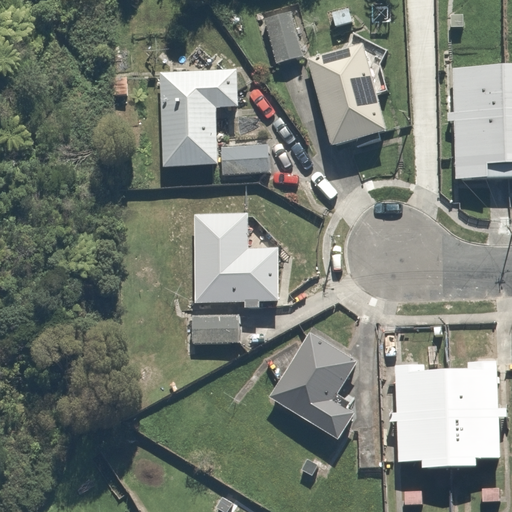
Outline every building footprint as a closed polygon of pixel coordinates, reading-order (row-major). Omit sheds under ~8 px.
[(288,18),(266,25),(279,67),(301,61),(288,18)] [(358,47),(307,67),(342,154),(393,134),(358,47)] [(511,70),(456,73),(461,183),(511,180),(511,70)] [(161,81),(165,175),(225,173),(225,178),(274,176),(273,151),(230,153),(229,112),(249,111),(248,78),(161,81)] [(257,221),(201,220),(198,308),(280,310),(282,253),(256,253),(257,221)] [(243,317),(196,315),(195,346),(242,348),(243,317)] [(362,368),(309,337),(268,404),(338,447),(358,414),(341,403),(362,368)] [(404,370),(405,467),(429,467),(429,473),(504,473),(503,369),(404,370)] [(384,471),(382,426),(357,428),(360,472),(384,471)]
